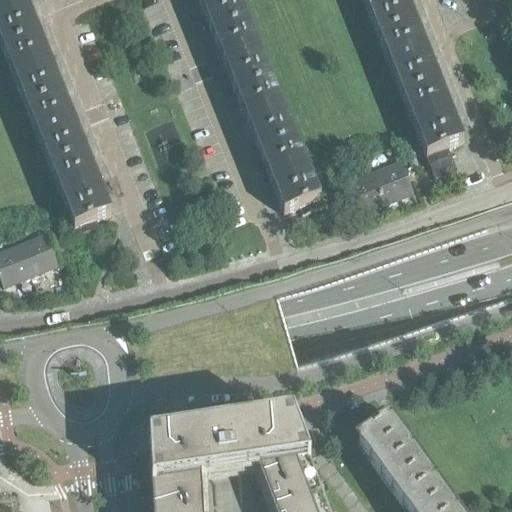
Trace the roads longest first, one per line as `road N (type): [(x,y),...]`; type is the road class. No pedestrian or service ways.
road 1 (secondary): [(511,241),(284,321),(0,376)]
road 2 (secondary): [(0,408),(228,371),(511,282)]
road 3 (secondary): [(511,209),(302,283),(91,334)]
road 4 (secondary): [(120,397),(311,383),(511,325)]
road 5 (residential): [(167,298),(55,13),(89,0)]
road 6 (residential): [(170,0),(283,265)]
road 7 (residential): [(283,265),(502,194)]
road 8 (residential): [(502,194),(427,0)]
road 9 (residential): [(0,327),(167,298)]
road 10 (residential): [(167,298),(283,265)]
